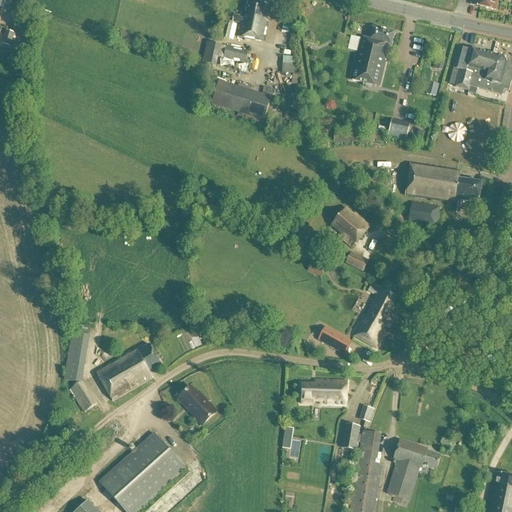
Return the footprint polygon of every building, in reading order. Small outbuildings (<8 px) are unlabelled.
[(0,0),(0,9),(7,12),(11,0),(0,0)] [(473,0),(472,6),(495,12),(497,0),(473,0)] [(263,44),(267,24),(264,21),(267,6),(247,2),(244,16),(240,19),(236,39),(263,44)] [(392,47),(395,34),(372,29),(370,41),(361,39),(358,48),(359,49),(358,53),(357,53),(350,82),(380,89),(390,46),(392,47)] [(10,47),(14,34),(5,31),(1,45),(10,47)] [(246,64),(248,52),(207,42),(202,64),(216,67),(218,58),(246,64)] [(449,84),(457,86),(456,88),(469,92),(470,88),(503,97),(505,88),(510,89),(511,83),(511,66),(508,66),(504,60),(472,50),(472,52),(463,50),(457,70),(454,69),(449,84)] [(283,57),(283,70),(294,71),(295,58),(283,57)] [(238,87),(218,82),(211,106),(263,122),(270,97),(250,91),(251,88),(239,85),(238,87)] [(429,84),(425,95),(435,98),(438,86),(429,84)] [(410,125),(392,120),(387,138),(406,143),(410,125)] [(334,130),(333,143),(367,146),(368,133),(334,130)] [(406,198),(455,205),(454,213),(460,214),(462,202),(479,205),(482,185),(460,182),(461,173),(411,166),(406,198)] [(440,207),(411,203),(408,224),(436,228),(440,207)] [(351,249),(369,230),(362,223),(363,222),(354,215),(353,216),(346,210),(331,226),(341,235),(339,237),(351,249)] [(369,262),(351,253),(345,264),(363,273),(369,262)] [(315,262),(310,271),(323,278),(328,269),(315,262)] [(381,289),(379,292),(371,287),(369,292),(377,296),(354,335),(375,348),(384,333),(379,331),(382,326),(387,328),(396,313),(393,311),(399,300),(381,289)] [(342,338),(320,331),(315,343),(339,350),(342,338)] [(149,372),(161,365),(150,346),(144,350),(142,347),(97,374),(112,402),(152,379),(149,372)] [(67,363),(64,381),(81,384),(84,366),(68,363),(67,363)] [(347,406),(348,382),(316,382),(316,385),(303,384),(302,405),(313,405),(314,402),(321,402),(321,405),(347,406)] [(81,384),(70,391),(84,414),(97,406),(83,383),(81,384)] [(205,424),(217,413),(200,394),(198,396),(191,388),(179,399),(197,419),(199,417),(205,424)] [(362,420),(373,422),(376,408),(365,406),(362,420)] [(345,425),(341,449),(356,451),(358,437),(360,438),(360,433),(359,433),(360,427),(345,425)] [(295,440),(297,429),(288,427),(285,448),(292,449),(291,456),(300,458),(303,441),(295,440)] [(357,460),(379,464),(380,455),(378,454),(381,435),(379,435),(380,432),(371,431),(371,433),(362,432),(357,460)] [(154,433),(99,483),(124,511),(137,511),(186,469),(154,433)] [(395,459),(398,460),(388,494),(410,501),(420,468),(425,469),(425,467),(438,471),(442,457),(429,453),(430,451),(401,441),(395,459)] [(492,491),(487,511),(511,511),(511,476),(498,473),(496,486),(492,491)] [(79,511),(103,511),(93,500),(79,511)]
